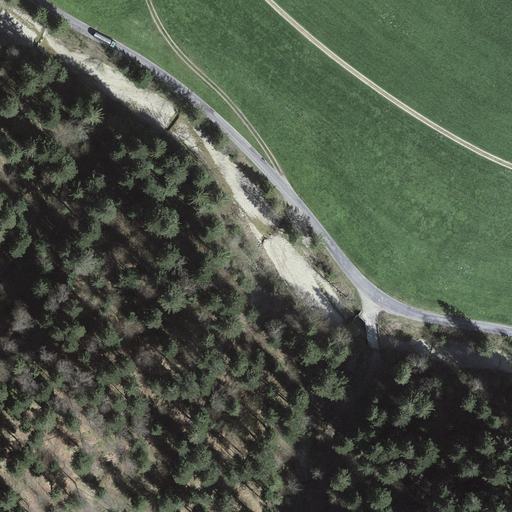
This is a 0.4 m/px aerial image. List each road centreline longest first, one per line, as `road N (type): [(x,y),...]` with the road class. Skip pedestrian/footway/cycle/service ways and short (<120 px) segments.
road 1 (unclassified): [(511,330),(425,316),(381,298),(291,194),(192,99),(38,0)]
road 2 (track): [(266,0),(437,130),(511,167)]
road 3 (track): [(148,0),(166,36),(238,111),(291,194)]
